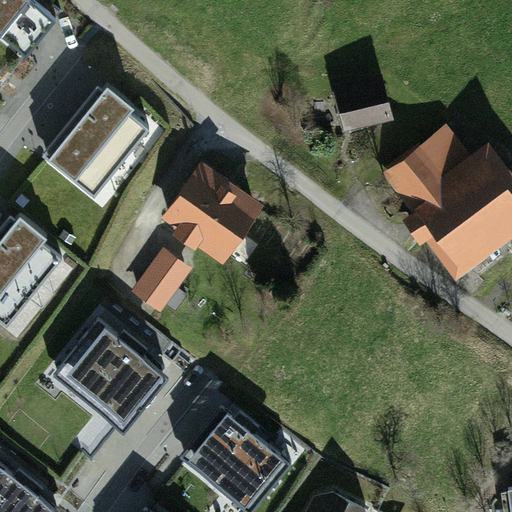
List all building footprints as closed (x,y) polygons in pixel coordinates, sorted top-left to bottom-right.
[(55,12),(39,0),(0,0),(0,28),(26,49),(55,12)] [(106,78),(47,149),(92,186),(146,121),(127,105),(131,99),(106,78)] [(376,81),(337,91),(346,126),(385,116),(376,81)] [(453,128),(390,172),(456,268),(511,229),(511,184),(488,149),(474,159),(453,128)] [(202,172),(168,221),(221,258),(255,209),(202,172)] [(18,211),(0,232),(0,314),(5,319),(59,254),(39,237),(44,232),(18,211)] [(151,249),(127,281),(163,307),(187,275),(151,249)] [(57,368),(122,420),(167,364),(101,312),(57,368)] [(227,407),(188,456),(244,501),(283,452),(227,407)] [(0,458),(0,511),(61,511),(63,509),(0,458)] [(357,511),(317,494),(308,511),(357,511)]
